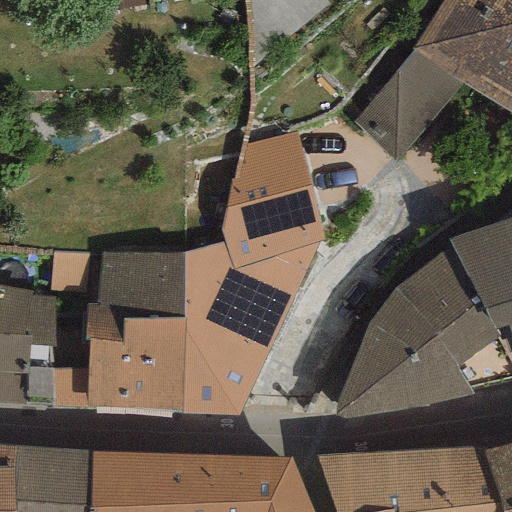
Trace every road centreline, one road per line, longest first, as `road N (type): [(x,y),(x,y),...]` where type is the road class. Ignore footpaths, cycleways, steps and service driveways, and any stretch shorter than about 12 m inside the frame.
road 1 (residential): [(308,442),(373,295),(511,187)]
road 2 (residential): [(0,435),(94,447),(308,442)]
road 3 (residential): [(308,442),(511,412)]
